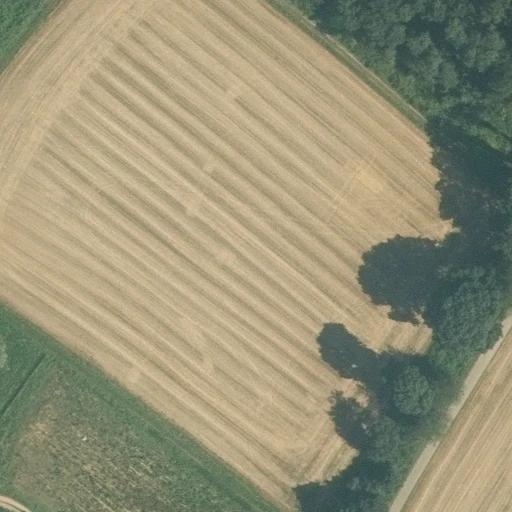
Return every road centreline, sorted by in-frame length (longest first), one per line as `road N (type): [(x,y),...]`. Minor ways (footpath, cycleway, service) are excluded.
road 1 (track): [(268,511),(84,367),(0,316)]
road 2 (track): [(511,201),(283,0)]
road 3 (track): [(391,511),(511,309)]
